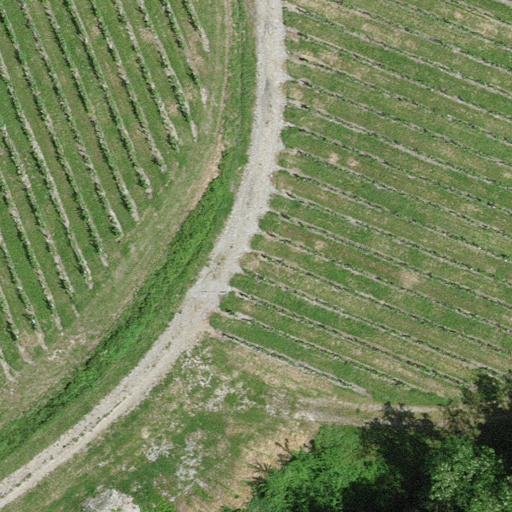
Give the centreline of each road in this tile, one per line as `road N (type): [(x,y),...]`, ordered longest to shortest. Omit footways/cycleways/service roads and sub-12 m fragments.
road 1 (track): [(0,504),(133,395),(214,292),(243,240),(268,170),(276,72),(271,0)]
road 2 (track): [(177,342),(310,414),(436,429),(511,422)]
